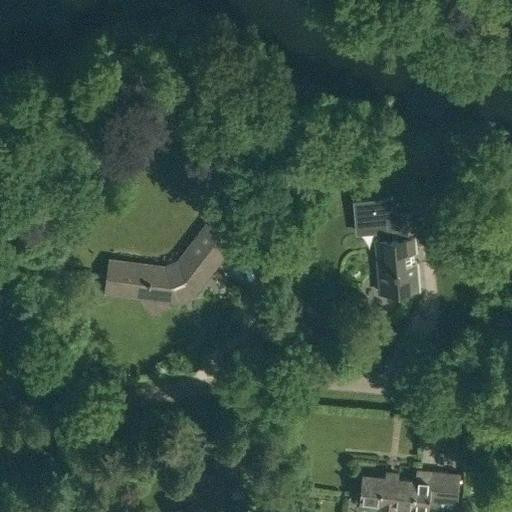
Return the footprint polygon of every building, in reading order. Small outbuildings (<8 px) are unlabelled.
[(377,238),(382,292),(418,289),(416,261),(407,262),(406,252),(415,251),(414,244),(431,243),(436,211),(408,213),(407,210),(397,211),(395,195),(354,199),(357,233),(378,232),(378,238),(377,238)] [(0,212),(0,243),(3,249),(18,241),(2,211),(0,212)] [(106,291),(178,300),(178,297),(192,292),(194,293),(229,248),(249,221),(213,216),(204,228),(173,267),(110,259),(106,291)] [(430,251),(416,253),(421,281),(434,279),(430,251)] [(0,295),(6,306),(19,300),(9,283),(0,287),(0,295)] [(400,323),(438,320),(437,305),(399,308),(400,323)] [(452,430),(467,432),(468,422),(454,420),(452,430)] [(380,511),(398,511),(399,505),(413,507),(412,511),(428,511),(430,501),(457,503),(460,473),(416,468),(415,479),(399,477),(399,474),(386,472),(385,476),(363,474),(360,504),(381,506),(380,511)] [(178,506),(178,511),(248,511),(246,485),(224,488),(222,472),(188,476),(191,504),(178,506)] [(448,511),(478,511),(479,499),(462,499),(462,507),(449,507),(448,511)] [(274,502),(275,511),(289,509),(289,500),(274,502)]
